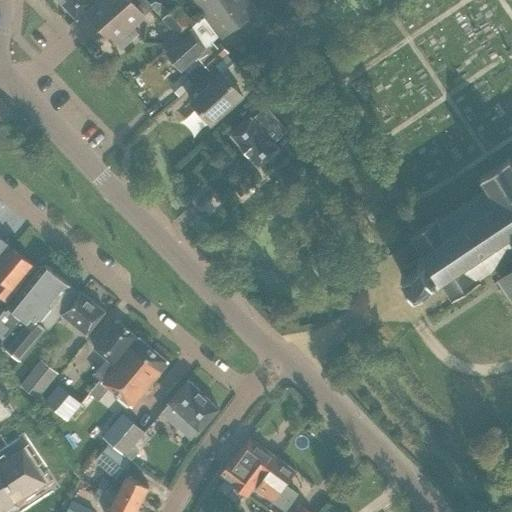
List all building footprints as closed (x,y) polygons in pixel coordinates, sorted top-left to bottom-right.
[(58,0),(77,19),(99,0),(58,0)] [(89,12),(87,14),(91,20),(94,18),(114,41),(115,41),(122,48),(140,32),(133,25),(152,8),(153,7),(151,5),(146,0),(100,0),(88,11),(89,12)] [(194,0),(222,37),(258,11),(249,0),(194,0)] [(155,1),(151,5),(153,7),(152,8),(173,31),(173,32),(179,38),(195,24),(178,5),(169,12),(161,3),(155,1)] [(217,37),(202,16),(195,24),(179,38),(165,50),(167,52),(166,53),(181,70),(197,56),(202,61),(201,61),(209,70),(229,53),(221,44),(217,47),(213,41),(217,37)] [(173,31),(159,43),(165,50),(179,38),(173,32),(173,31)] [(243,95),(237,89),(249,79),(234,62),(190,101),(211,124),(243,95)] [(337,118),(347,134),(363,124),(352,108),(337,118)] [(251,118),(231,135),(258,166),(278,149),(273,142),(287,130),(268,110),(255,122),(251,118)] [(511,162),(509,158),(480,177),(488,188),(440,220),(438,217),(410,236),(422,254),(419,256),(402,268),(403,269),(402,270),(404,273),(401,275),(414,294),(417,292),(418,295),(436,283),(437,284),(441,282),(453,300),(481,281),(478,278),(500,263),(507,273),(499,278),(511,296),(511,162)] [(13,291),(11,290),(32,266),(10,247),(0,258),(0,297),(4,301),(13,291)] [(47,330),(61,314),(78,292),(69,285),(70,285),(45,262),(5,310),(3,309),(0,312),(0,337),(7,343),(4,347),(20,360),(46,329),(47,330)] [(80,291),(78,293),(78,292),(61,314),(86,334),(105,311),(80,291)] [(117,320),(94,348),(107,359),(113,364),(136,337),(117,320)] [(101,382),(131,407),(168,363),(138,337),(101,382)] [(107,359),(100,367),(107,372),(113,364),(107,359)] [(21,386),(38,399),(58,373),(42,360),(21,386)] [(172,402),(162,413),(190,438),(218,409),(201,392),(201,391),(189,381),(171,401),(172,402)] [(47,399),(69,419),(80,404),(58,387),(47,399)] [(0,421),(9,415),(0,401),(0,421)] [(151,438),(144,433),(145,432),(123,414),(103,437),(131,461),(151,438)] [(276,458),(249,437),(234,457),(262,478),(276,458)] [(109,443),(94,461),(116,479),(130,461),(109,443)] [(0,511),(45,482),(23,448),(0,463),(0,511)] [(254,488),(262,478),(234,457),(220,475),(248,496),(254,488)] [(296,472),(277,457),(276,458),(262,478),(254,488),(285,511),(297,494),(285,485),(296,472)] [(114,484),(103,478),(98,487),(138,508),(148,487),(127,476),(119,490),(113,487),(114,484)] [(135,511),(138,508),(98,487),(94,496),(105,502),(106,500),(113,503),(108,511),(135,511)] [(66,511),(94,511),(95,511),(72,501),(66,511)]
